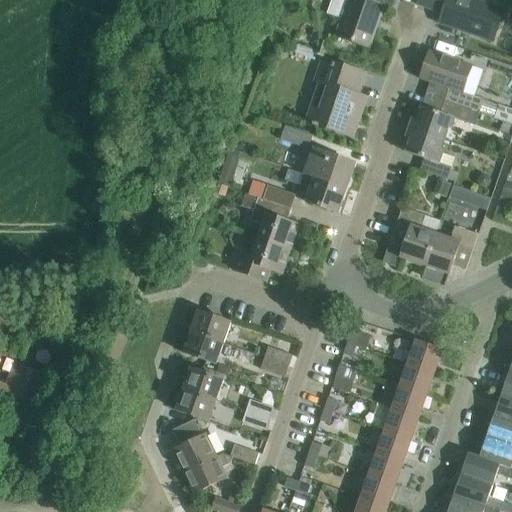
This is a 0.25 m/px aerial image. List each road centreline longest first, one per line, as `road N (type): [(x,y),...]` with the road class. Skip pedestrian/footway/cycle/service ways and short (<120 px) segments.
road 1 (residential): [(336,292),(381,161),(381,121),(409,22)]
road 2 (residential): [(252,511),(319,317),(336,292)]
road 3 (residential): [(420,511),(492,309),(482,292)]
road 4 (residential): [(482,292),(410,319),(336,292)]
